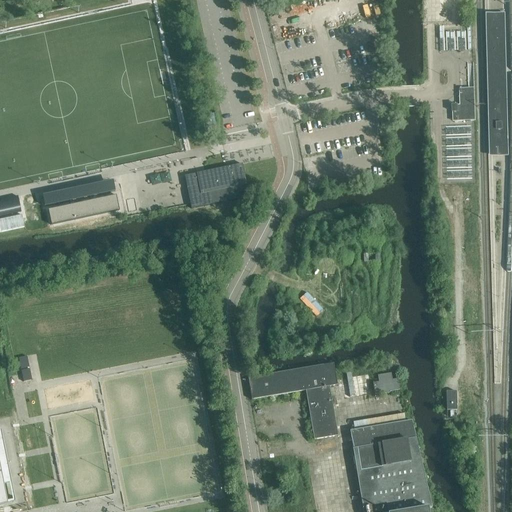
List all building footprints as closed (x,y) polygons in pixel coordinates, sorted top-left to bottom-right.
[(502,64),(501,17),(497,17),(493,17),(494,64),(498,64),(502,64)] [(440,112),(432,112),(432,143),(441,143),(440,112)] [(451,112),(443,112),(443,143),(452,143),(451,112)] [(496,145),(495,145),(496,153),(499,153),(505,153),(505,145),(504,145),(503,131),(498,131),(496,131),(496,145)] [(195,167),(183,169),(185,177),(188,189),(187,189),(191,204),(192,209),(212,205),(241,198),(239,193),(243,192),(242,186),(244,185),(246,185),(242,165),(240,165),(235,166),(229,168),(227,168),(205,173),(197,174),(196,170),(195,167)] [(81,189),(82,191),(83,198),(115,192),(114,186),(113,183),(113,182),(81,189)] [(458,184),(458,193),(469,194),(469,184),(458,184)] [(74,190),(42,197),(42,198),(44,207),(76,200),(75,192),(74,190)] [(116,195),(48,210),(51,226),(120,211),(116,195)] [(18,197),(0,200),(0,216),(21,212),(18,197)] [(22,215),(0,220),(0,232),(25,227),(22,215)] [(382,254),(365,255),(366,263),(382,262),(382,254)] [(27,357),(18,358),(21,370),(30,368),(27,357)] [(30,370),(21,371),(23,382),(32,381),(30,370)] [(344,395),(371,394),(370,370),(343,371),(344,395)] [(379,381),(374,382),(375,393),(400,390),(399,378),(393,379),(392,373),(378,374),(379,381)] [(17,375),(11,376),(13,386),(17,386),(22,385),(21,377),(20,374),(17,375)] [(446,391),(447,410),(457,410),(456,391),(446,391)] [(0,506),(16,501),(11,479),(4,441),(2,429),(0,429),(0,506)] [(263,451),(287,450),(287,440),(262,441),(263,451)]
